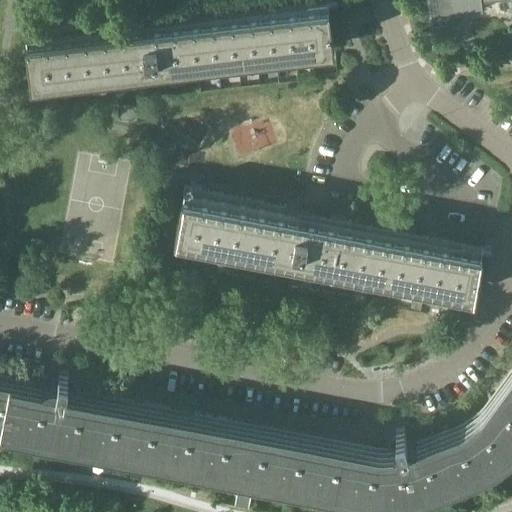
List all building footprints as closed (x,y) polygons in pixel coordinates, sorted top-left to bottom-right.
[(334,43),(329,0),(319,0),(155,19),(155,16),(27,31),(33,83),(161,68),(161,63),(334,43)] [(427,0),(431,30),(454,27),(452,13),(483,9),(481,0),(427,0)] [(132,102),(131,102),(118,101),(119,117),(129,118),(131,118),(132,118),(134,118),(135,117),(137,116),(137,115),(138,114),(138,112),(139,111),(139,109),(138,108),(138,107),(138,106),(137,105),(136,104),(135,103),(133,102),(132,102)] [(482,245),(310,213),(311,209),(311,206),(280,203),(184,185),(175,237),(301,261),(302,256),(474,289),(482,245)] [(354,301),(356,294),(341,291),(339,298),(354,301)] [(356,291),(356,294),(354,301),(366,304),(368,294),(356,291)] [(412,300),(411,308),(421,309),(422,301),(412,300)] [(448,314),(450,306),(431,302),(430,311),(448,314)] [(460,317),(461,308),(450,306),(448,314),(460,317)] [(0,427),(2,428),(2,426),(38,432),(35,450),(72,457),(75,439),(221,467),(223,467),(224,463),(244,467),(237,503),(251,505),(256,478),(250,477),(252,469),(370,491),(388,492),(408,490),(424,486),(478,465),(492,457),(508,445),(511,441),(511,375),(488,408),(484,412),(468,424),(463,427),(420,443),(420,442),(419,442),(419,441),(419,440),(418,439),(417,438),(416,437),(415,437),(414,436),(413,436),(412,435),(411,435),(407,435),(405,427),(396,429),(397,434),(396,435),(395,436),(394,436),(393,437),(393,438),(392,439),(391,440),(390,441),(390,442),(389,443),(389,444),(389,446),(389,447),(388,448),(388,449),(388,450),(384,451),(378,451),(231,423),(232,419),(84,391),(77,390),(76,388),(76,387),(76,385),(75,384),(74,383),(74,382),(73,380),(72,379),(71,378),(70,377),(69,376),(68,375),(69,371),(60,369),(58,377),(54,377),(53,377),(52,377),(51,377),(50,378),(49,378),(48,378),(47,379),(46,380),(45,380),(44,381),(43,382),(43,383),(0,375),(0,427)]
